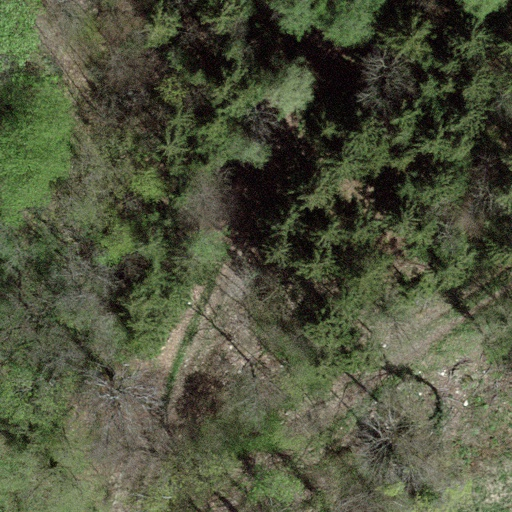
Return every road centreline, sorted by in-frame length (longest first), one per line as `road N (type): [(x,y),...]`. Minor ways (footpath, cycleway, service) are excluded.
road 1 (track): [(375,0),(322,52),(250,194),(135,511)]
road 2 (track): [(214,511),(281,447),(511,275)]
